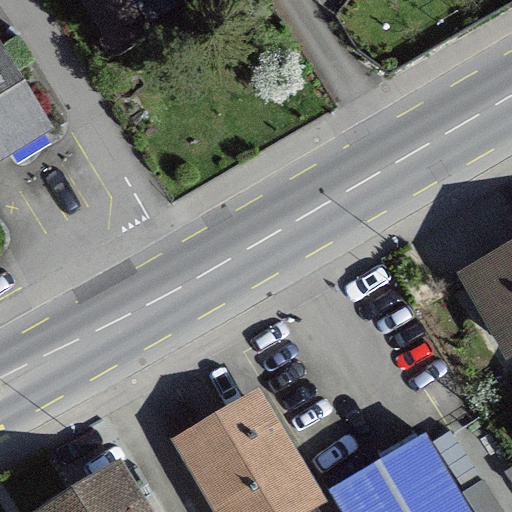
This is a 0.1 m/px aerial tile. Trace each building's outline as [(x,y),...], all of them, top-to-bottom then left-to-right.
[(212,0),(78,0),(113,59),(213,1),(212,0)] [(0,166),(48,138),(0,58),(0,166)] [(511,260),(471,284),(511,354),(511,260)] [(258,407),(187,448),(224,511),(312,511),(318,509),(258,407)] [(458,511),(423,453),(329,510),(330,511),(458,511)] [(130,511),(113,482),(60,511),(130,511)]
